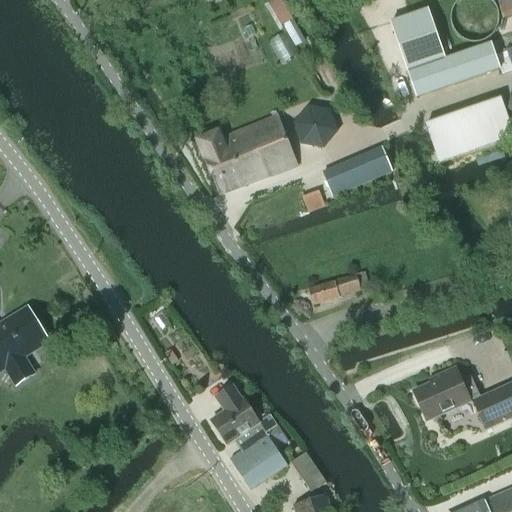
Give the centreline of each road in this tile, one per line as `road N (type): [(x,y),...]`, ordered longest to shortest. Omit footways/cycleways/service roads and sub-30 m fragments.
road 1 (unclassified): [(411,511),(340,394),(57,0)]
road 2 (tertiary): [(238,511),(111,303),(0,144)]
